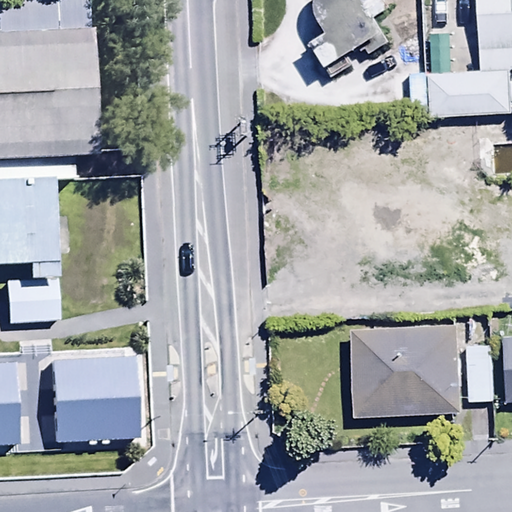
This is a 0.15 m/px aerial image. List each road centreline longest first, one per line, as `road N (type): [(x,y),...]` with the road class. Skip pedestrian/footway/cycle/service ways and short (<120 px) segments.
road 1 (tertiary): [(191,0),(216,511)]
road 2 (unclassified): [(511,502),(343,511)]
